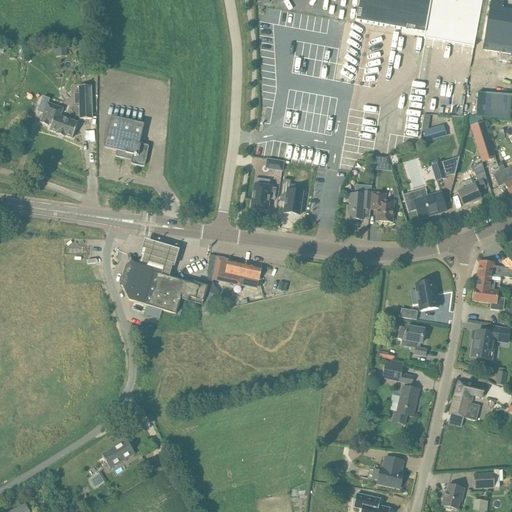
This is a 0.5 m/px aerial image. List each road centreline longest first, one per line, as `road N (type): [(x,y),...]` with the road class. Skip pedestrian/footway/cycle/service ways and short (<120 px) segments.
road 1 (unclassified): [(0,487),(89,439),(128,391),(130,338),(107,268),(114,218)]
road 2 (unclassified): [(416,511),(450,353),(460,243)]
road 3 (tertiary): [(460,243),(382,254),(220,235)]
road 4 (unclassified): [(220,235),(237,51),(228,0)]
